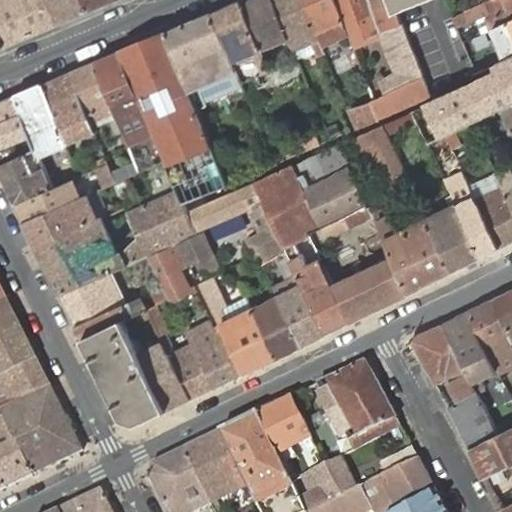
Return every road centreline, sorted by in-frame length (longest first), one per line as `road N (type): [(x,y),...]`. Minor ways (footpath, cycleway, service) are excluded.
road 1 (residential): [(381,330),(118,464)]
road 2 (residential): [(118,464),(0,223)]
road 3 (residential): [(381,330),(479,511)]
road 4 (residential): [(0,76),(182,0)]
road 5 (residential): [(511,268),(381,330)]
